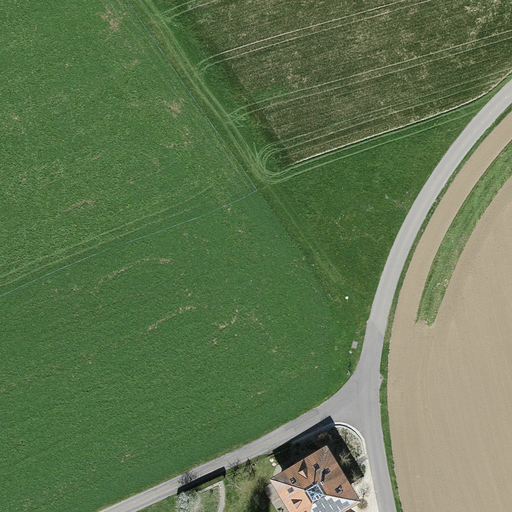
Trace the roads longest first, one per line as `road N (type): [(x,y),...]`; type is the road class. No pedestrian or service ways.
road 1 (residential): [(511,88),(448,161),(408,231),(380,306),(367,381)]
road 2 (unclassified): [(367,381),(286,435),(122,511)]
road 3 (unclassified): [(367,381),(389,511)]
